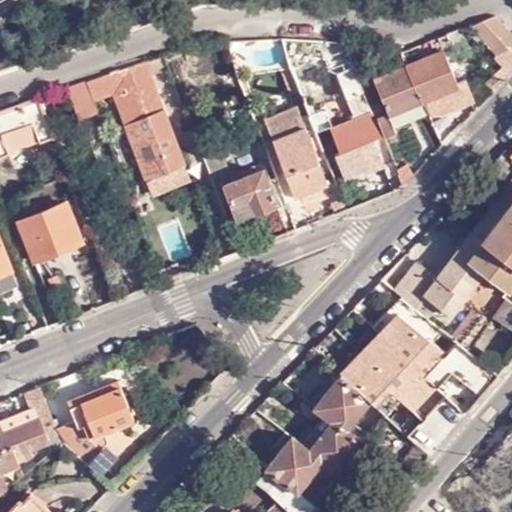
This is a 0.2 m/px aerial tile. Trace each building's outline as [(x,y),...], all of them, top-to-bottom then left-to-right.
[(511,32),(496,16),(479,24),(509,52),(503,59),(511,68),(511,32)] [(439,54),(406,66),(423,102),(427,112),(470,94),(466,84),(458,88),(443,53),(442,52),(439,54)] [(406,66),(402,54),(380,63),(385,74),(406,66)] [(108,73),(83,82),(90,100),(114,92),(147,181),(184,167),(145,60),(108,72),(108,73)] [(423,102),(406,66),(385,74),(374,79),(388,115),(423,102)] [(78,119),(95,112),(90,100),(83,82),(65,88),(70,100),(78,119)] [(56,104),(70,100),(65,88),(52,93),(56,104)] [(39,144),(53,138),(37,99),(0,111),(0,158),(9,155),(7,154),(2,138),(31,126),(39,142),(39,144)] [(427,112),(423,102),(388,115),(385,117),(389,127),(393,126),(427,112)] [(312,116),(311,115),(302,119),(298,108),(265,120),(273,142),(294,199),(327,187),(315,153),(324,150),(318,133),(312,116)] [(334,127),(328,110),(312,116),(318,133),(334,127)] [(331,131),(341,154),(373,141),(384,167),(386,171),(395,167),(383,139),(377,121),(374,113),(331,131)] [(395,134),(393,126),(389,127),(385,117),(377,121),(383,139),(395,134)] [(7,154),(39,142),(31,126),(2,138),(7,154)] [(373,141),(341,154),(336,156),(346,178),(358,174),(364,171),(365,174),(384,167),(373,141)] [(508,148),(480,177),(500,195),(511,179),(511,148),(511,150),(508,148)] [(203,159),(210,178),(228,170),(225,162),(228,161),(224,151),(203,159)] [(184,167),(147,181),(152,195),(190,181),(184,167)] [(364,171),(358,174),(361,180),(386,171),(384,167),(365,174),(364,171)] [(403,185),(411,177),(408,170),(398,174),(403,185)] [(238,220),(277,205),(263,171),(224,186),(238,220)] [(511,179),(500,195),(471,232),(481,240),(511,199),(511,179)] [(34,263),(93,239),(76,199),(71,184),(36,196),(37,202),(14,211),(34,263)] [(511,199),(481,240),(480,240),(511,264),(511,199)] [(471,232),(436,278),(445,285),(433,302),(448,315),(481,273),(507,292),(511,285),(511,264),(480,240),(481,240),(471,232)] [(0,277),(12,273),(0,241),(0,277)] [(417,262),(395,289),(401,294),(404,297),(414,306),(424,295),(436,278),(417,262)] [(178,263),(159,270),(164,283),(182,275),(178,263)] [(445,285),(436,278),(424,295),(433,302),(445,285)] [(401,294),(372,326),(378,332),(395,314),(393,311),(404,297),(401,294)] [(479,398),(497,377),(414,306),(404,297),(393,311),(395,314),(378,332),(341,372),(370,401),(384,414),(398,400),(412,411),(435,386),(437,389),(451,373),(479,398)] [(511,333),(511,311),(505,305),(495,320),(511,333)] [(325,415),(346,430),(370,401),(341,372),(314,405),(325,415)] [(121,385),(70,406),(78,427),(85,425),(89,438),(134,418),(121,385)] [(49,416),(37,386),(24,391),(30,409),(35,418),(40,417),(42,421),(49,416)] [(445,396),(406,435),(428,457),(464,415),(445,396)] [(30,409),(1,421),(5,431),(35,418),(30,409)] [(340,476),(365,446),(346,430),(325,415),(301,444),(322,461),(340,476)] [(49,439),(42,421),(40,417),(35,418),(5,431),(14,454),(31,447),(49,439)] [(0,459),(14,454),(5,431),(1,421),(0,421),(0,459)] [(298,492),(322,461),(301,444),(290,436),(265,467),(284,481),(298,492)] [(90,459),(101,470),(118,452),(107,442),(90,459)] [(14,454),(17,460),(34,454),(31,447),(14,454)] [(0,459),(0,465),(3,472),(14,467),(19,466),(17,460),(14,454),(0,459)] [(0,493),(8,486),(3,472),(0,465),(0,493)] [(18,477),(24,474),(19,466),(14,467),(18,477)] [(387,504),(403,485),(387,472),(372,492),(387,504)] [(277,500),(290,511),(312,511),(316,506),(298,492),(284,481),(272,494),(277,500)] [(19,496),(3,511),(45,511),(50,507),(31,490),(22,498),(19,496)]
